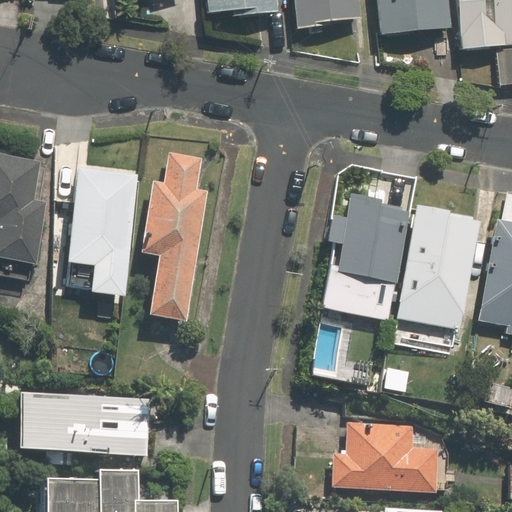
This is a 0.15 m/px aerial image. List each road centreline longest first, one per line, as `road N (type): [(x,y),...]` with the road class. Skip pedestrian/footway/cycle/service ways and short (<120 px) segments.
road 1 (residential): [(291,102),(239,374),(231,511)]
road 2 (residential): [(291,102),(0,51)]
road 3 (residential): [(511,142),(291,102)]
